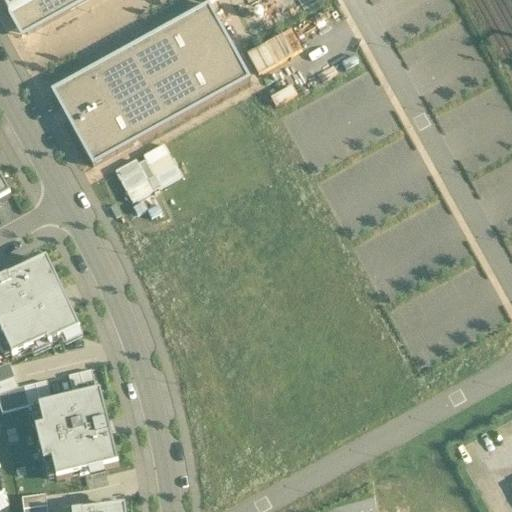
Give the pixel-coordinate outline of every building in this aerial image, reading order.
[(0,0),(0,2),(22,43),(97,0),(0,0)] [(209,8),(51,95),(94,172),(251,83),(209,8)] [(0,207),(11,201),(0,180),(0,207)] [(116,208),(110,211),(116,221),(121,218),(116,208)] [(47,263),(0,285),(0,291),(2,295),(0,295),(0,335),(13,363),(48,347),(49,350),(81,335),(47,263)] [(10,368),(0,371),(0,387),(15,382),(10,368)] [(69,380),(75,402),(97,397),(92,374),(69,380)] [(19,393),(15,382),(0,387),(0,411),(2,417),(29,410),(30,414),(39,411),(53,408),(47,385),(19,393)] [(53,408),(39,411),(44,431),(36,433),(44,467),(52,465),(57,484),(118,469),(101,396),(97,397),(75,402),(53,408)] [(47,511),(46,499),(22,502),(23,511),(47,511)]
